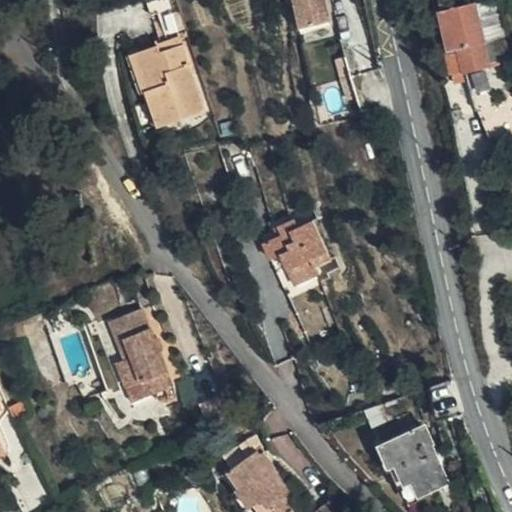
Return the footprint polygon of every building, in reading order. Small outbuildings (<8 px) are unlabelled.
[(292,0),(298,28),(302,43),(331,35),(322,0),(292,0)] [(455,0),(439,0),(450,52),(447,53),(451,73),(464,70),(490,65),(484,43),(480,28),(474,3),(457,7),(455,0)] [(502,25),(480,28),(484,43),(506,38),(502,25)] [(161,51),(183,44),(180,33),(158,40),(159,44),(161,51)] [(205,110),(183,44),(161,51),(159,44),(138,51),(151,89),(147,90),(158,125),(205,110)] [(143,91),(147,90),(151,89),(138,51),(131,54),(143,91)] [(451,73),(453,82),(466,79),(464,70),(451,73)] [(511,146),(511,96),(479,109),(497,153),(511,146)] [(237,117),(224,121),(227,133),(241,130),(237,117)] [(284,234),(299,227),(296,219),(280,225),(284,234)] [(314,221),(299,227),(284,234),(266,242),(273,257),(281,254),(295,286),(320,274),(318,265),(332,260),(314,221)] [(117,363),(126,384),(143,378),(150,394),(171,386),(143,309),(110,321),(126,360),(117,363)] [(143,378),(126,384),(133,401),(150,394),(143,378)] [(209,423),(230,414),(222,396),(202,405),(209,423)] [(233,419),(230,414),(209,423),(211,428),(233,419)] [(404,437),(383,447),(390,464),(397,460),(407,480),(413,478),(421,494),(447,482),(432,447),(433,445),(425,426),(415,430),(408,414),(397,419),(404,437)] [(230,469),(242,488),(252,482),(263,498),(268,505),(274,502),(281,511),(294,511),(303,507),(266,453),(262,455),(258,450),(230,469)] [(252,482),(242,488),(239,490),(250,507),(263,498),(252,482)] [(347,511),(340,501),(323,511),(347,511)] [(315,511),(309,502),(303,507),(294,511),(315,511)]
